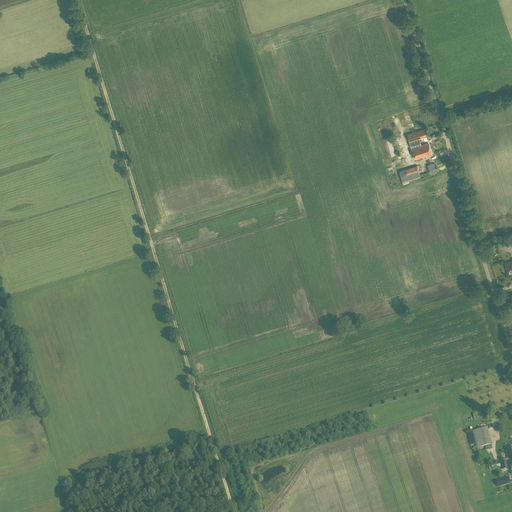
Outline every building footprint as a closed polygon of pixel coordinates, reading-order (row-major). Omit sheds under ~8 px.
[(395,89),(398,98),(404,96),(401,86),(395,89)] [(421,145),(419,139),(426,137),(424,129),(407,134),(411,148),(415,159),(431,154),(428,143),(421,145)] [(381,139),(383,147),(387,158),(396,155),(390,136),(381,139)] [(430,174),(437,172),(434,163),(427,165),(430,174)] [(417,167),(416,166),(399,171),(402,182),(403,185),(409,183),(409,181),(420,178),(420,176),(418,171),(419,170),(418,166),(417,167)] [(487,427),(472,431),(476,449),(477,449),(483,447),(492,445),(487,427)] [(505,459),(500,461),(503,471),(508,469),(506,465),(509,465),(511,470),(511,448),(505,450),(508,459),(505,460),(505,459)] [(496,484),(505,481),(503,475),(495,478),(496,484)]
